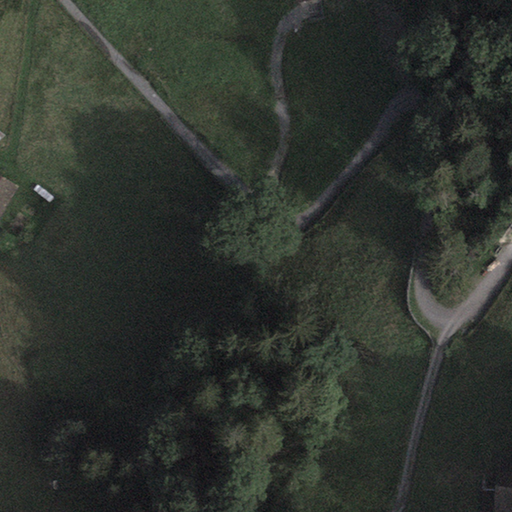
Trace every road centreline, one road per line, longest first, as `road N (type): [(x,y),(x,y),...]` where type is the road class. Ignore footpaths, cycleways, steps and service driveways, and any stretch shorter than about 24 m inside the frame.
road 1 (track): [(511,254),(468,313),(434,312),(422,291),(438,133),(437,109),(427,97),(411,94),(397,104),(327,194),(288,214),(261,207),(225,180),(59,0)]
road 2 (track): [(452,318),(408,511)]
